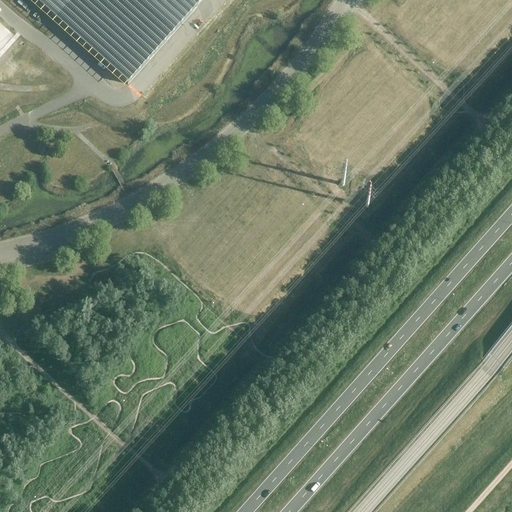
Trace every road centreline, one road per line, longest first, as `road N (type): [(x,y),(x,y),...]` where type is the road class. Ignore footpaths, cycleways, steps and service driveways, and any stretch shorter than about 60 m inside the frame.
road 1 (trunk): [(511,215),(246,511)]
road 2 (trunk): [(289,511),(511,262)]
road 3 (track): [(273,357),(478,136)]
road 4 (track): [(163,476),(273,357)]
road 5 (track): [(379,242),(273,150)]
